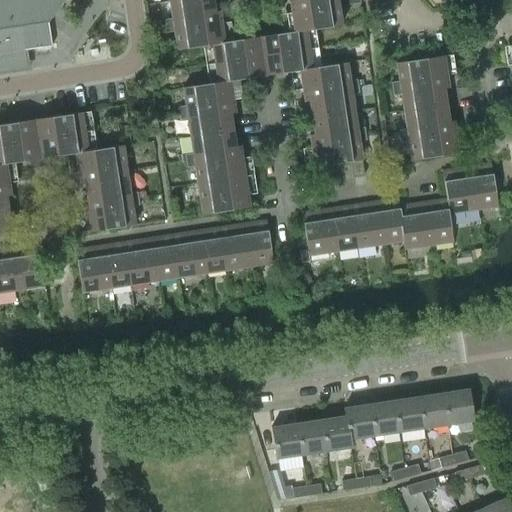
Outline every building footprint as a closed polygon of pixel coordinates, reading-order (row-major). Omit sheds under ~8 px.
[(0,0),(0,71),(26,68),(23,51),(50,47),(48,34),(47,23),(64,0),(0,0)] [(167,0),(170,19),(162,20),(164,33),(172,32),(175,50),(201,46),(207,84),(181,88),(191,153),(184,155),(185,167),(193,166),(201,215),(248,208),(247,201),(251,200),(250,195),(246,195),(241,160),(244,159),(244,153),(240,154),(239,146),(234,147),(229,114),(234,113),(233,106),(236,105),(236,100),(232,101),(229,82),(252,78),(264,76),(275,75),(298,71),(301,90),(297,90),(298,96),(302,95),(303,102),(308,101),(313,134),(308,135),(309,143),(306,143),(306,149),(310,148),(313,167),(349,162),(360,160),(358,142),(365,141),(363,128),(356,129),(350,95),(358,93),(356,81),(348,82),(346,63),(319,67),(314,30),(340,26),(337,7),(359,4),(358,0),(292,0),(288,1),(289,8),(285,8),(286,14),(290,14),(292,32),(269,36),(258,37),(246,39),(223,43),(220,24),(223,24),(222,18),(219,19),(219,14),(214,14),(211,0),(167,0)] [(450,81),(449,75),(445,76),(442,56),(395,64),(398,82),(390,83),(392,96),(400,95),(405,129),(397,130),(400,144),(407,142),(410,161),(457,154),(454,134),(458,134),(457,129),(454,129),(452,122),(448,123),(442,89),(447,88),(446,82),(450,81)] [(0,233),(10,232),(5,197),(9,196),(4,165),(40,159),(74,154),(79,185),(84,185),(86,200),(81,201),(86,232),(133,225),(130,206),(138,205),(136,192),(129,194),(121,146),(86,151),(80,113),(34,120),(0,125),(0,233)] [(360,160),(349,162),(351,178),(363,177),(360,160)] [(300,214),(306,251),(299,252),(300,264),(308,263),(307,257),(402,242),(403,250),(452,243),(448,215),(496,208),(490,165),(441,173),(445,200),(398,207),(397,199),(300,214)] [(80,293),(191,276),(272,264),(266,221),(74,250),(80,293)] [(38,245),(0,250),(0,293),(44,287),(38,245)] [(460,258),(455,259),(456,264),(470,262),(480,256),(479,249),(473,250),(473,251),(459,253),(460,258)] [(442,394),(447,425),(471,422),(466,390),(442,394)] [(442,394),(417,397),(422,429),(447,425),(442,394)] [(422,429),(417,397),(393,401),(397,433),(422,429)] [(397,433),(393,401),(368,405),(373,436),(397,433)] [(373,436),(368,405),(343,409),(344,417),(345,417),(348,440),(349,440),(373,436)] [(344,417),(319,421),(324,452),(350,448),(349,440),(348,440),(345,417),(344,417)] [(319,421),(295,424),(300,455),(324,452),(319,421)] [(300,455),(295,424),(270,428),(274,459),(300,455)] [(465,451),(451,455),(454,465),(468,461),(465,451)] [(454,465),(451,455),(438,458),(441,468),(454,465)] [(40,462),(30,466),(38,491),(48,488),(40,462)] [(404,468),(406,478),(420,474),(417,464),(404,468)] [(479,466),(466,470),(469,480),(482,476),(479,466)] [(406,478),(404,468),(390,472),(393,482),(406,478)] [(469,480),(466,470),(452,473),(455,484),(469,480)] [(368,477),(355,479),(356,489),(370,487),(368,477)] [(356,489),(355,479),(341,481),(342,491),(356,489)] [(418,483),(421,493),(434,489),(432,479),(418,483)] [(421,493),(418,483),(405,487),(408,497),(421,493)] [(320,484),(306,486),(307,496),(321,494),(320,484)] [(307,496),(306,486),(292,488),(293,498),(307,496)] [(511,511),(511,510),(506,498),(483,508),(484,511),(511,511)]
